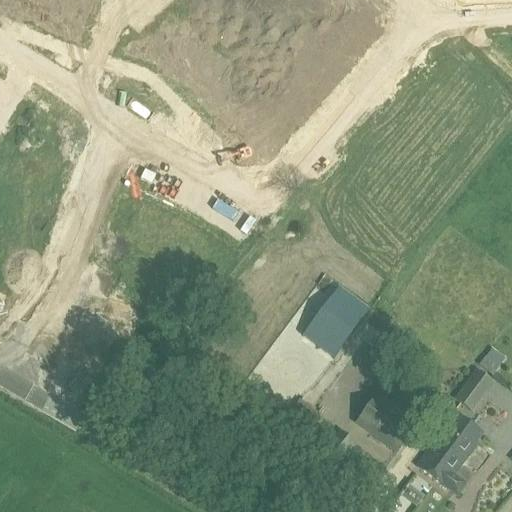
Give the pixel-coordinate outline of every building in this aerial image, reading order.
[(3,0),(0,10),(0,12),(3,14),(18,19),(25,0),(3,0)] [(25,0),(18,19),(36,26),(45,0),(25,0)] [(45,0),(36,26),(54,32),(65,0),(45,0)] [(70,0),(65,0),(54,32),(73,39),(85,5),(70,0)] [(340,0),(329,14),(363,42),(380,22),(360,5),(364,0),(340,0)] [(157,35),(140,51),(155,66),(184,38),(170,23),(177,16),(169,7),(148,27),(157,35)] [(329,14),(313,33),(347,62),(363,42),(329,14)] [(289,47),(281,56),(302,74),(310,65),(330,82),(347,62),(313,33),(296,53),(289,47)] [(184,38),(155,66),(168,80),(198,52),(184,38)] [(198,52),(168,80),(181,94),(211,66),(198,52)] [(211,66),(181,94),(196,110),(212,94),(221,103),(241,84),(232,75),(225,81),(211,66)] [(404,111),(395,123),(419,144),(453,103),(428,83),(417,97),(414,94),(401,109),(404,111)] [(44,128),(38,147),(71,159),(78,139),(44,128)] [(38,147),(31,165),(65,177),(71,159),(38,147)] [(31,165),(25,183),(58,195),(65,177),(31,165)] [(25,183),(18,202),(52,214),(58,195),(25,183)] [(129,212),(114,236),(125,242),(130,234),(148,245),(169,211),(151,199),(139,219),(129,212)] [(169,211),(148,245),(164,255),(185,221),(169,211)] [(185,221),(164,255),(180,266),(202,231),(185,221)] [(202,231),(180,266),(198,277),(192,285),(203,292),(218,268),(208,262),(220,243),(202,231)] [(303,337),(330,357),(333,360),(363,320),(369,311),(339,288),(303,337)] [(499,369),(485,358),(479,366),(493,377),(499,369)] [(476,372),(454,400),(472,414),(494,385),(476,372)] [(396,453),(416,427),(377,398),(358,424),(396,453)] [(264,447),(284,462),(320,417),(300,401),(264,447)] [(477,446),(476,444),(482,436),(458,417),(451,426),(449,425),(416,469),(457,499),(467,486),(454,477),(477,446)] [(320,456),(338,469),(356,446),(339,432),(320,456)]
